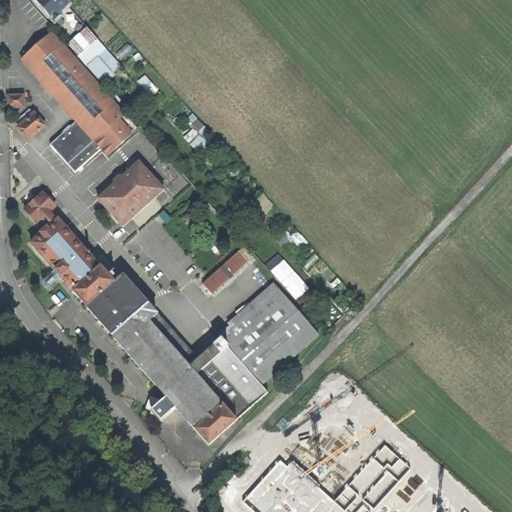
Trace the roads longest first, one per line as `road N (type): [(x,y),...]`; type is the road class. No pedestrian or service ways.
road 1 (track): [(184,504),(511,147)]
road 2 (residential): [(190,511),(29,319),(0,259)]
